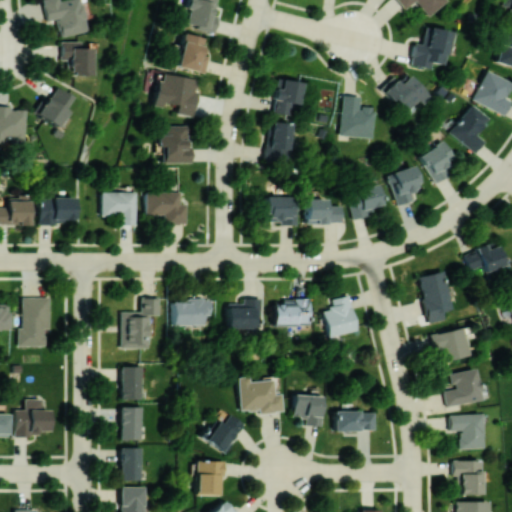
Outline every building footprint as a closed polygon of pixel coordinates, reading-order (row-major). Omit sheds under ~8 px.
[(58,35),(83,31),(78,0),(40,0),(44,20),(56,18),(58,35)] [(214,0),(187,0),(182,24),(212,30),(215,15),(211,14),(214,0)] [(444,0),(443,0),(394,0),(401,8),(411,0),(413,0),(425,15),(444,0)] [(448,30),(422,26),(419,42),(411,41),(407,65),(428,68),(429,62),(442,64),(448,30)] [(203,36),(181,32),(173,66),(201,72),(205,55),(200,54),(203,36)] [(511,66),(511,35),(501,32),(493,61),(511,66)] [(59,40),(58,58),(67,58),(66,74),(89,74),(89,47),(78,46),(78,41),(59,40)] [(503,114),(509,97),(504,95),(511,81),(483,70),(470,100),(503,114)] [(190,115),(195,78),(161,73),(160,79),(153,79),(150,105),(158,106),(158,102),(174,103),(172,113),(190,115)] [(391,75),(378,88),(401,112),(414,99),(418,103),(426,95),(407,74),(398,82),(391,75)] [(270,112),(295,115),(299,80),(279,78),(278,88),(273,87),(270,112)] [(47,98),(40,95),(31,112),(55,126),(64,110),(61,108),(68,95),(53,86),(47,98)] [(338,135),(372,137),(373,106),(358,105),(358,95),(339,95),(338,135)] [(487,118),(470,103),(447,131),(472,152),(482,140),(474,133),(487,118)] [(0,141),(5,142),(5,143),(22,144),(23,108),(0,106),(0,141)] [(286,149),(290,123),(269,119),(265,146),(264,146),(262,159),(274,161),(276,148),(286,149)] [(188,162),(188,145),(183,145),(183,125),(162,124),(162,134),(154,134),(153,153),(160,153),(160,161),(188,162)] [(430,182),(446,174),(442,164),(451,159),(442,140),(416,153),(430,182)] [(393,204),(410,200),(408,192),(419,189),(412,164),(384,172),(393,204)] [(349,218),(371,212),(370,206),(380,204),(374,183),(352,189),(353,196),(344,198),(349,218)] [(99,215),(117,214),(117,223),(134,223),(133,190),(98,191),(99,215)] [(142,214),(161,214),(161,223),(184,223),(184,203),(177,203),(177,191),(143,190),(142,214)] [(293,224),(293,195),(262,195),(261,220),(277,220),(277,224),(293,224)] [(28,196),(5,196),(5,206),(0,206),(0,222),(27,223),(28,196)] [(36,222),(72,222),(72,196),(36,196),(36,222)] [(324,205),(324,197),(302,198),(303,222),(338,221),(338,204),(324,205)] [(460,253),(466,269),(479,265),(481,271),(501,264),(493,242),(460,253)] [(425,322),(442,318),(441,310),(450,308),(442,269),(415,275),(425,322)] [(325,335),(353,329),(346,294),(329,297),(330,306),(320,308),(325,335)] [(16,345),(43,345),(43,326),(48,326),(47,296),(19,296),(20,327),(15,327),(16,345)] [(119,311),(118,347),(146,347),(146,314),(158,314),(158,296),(138,296),(138,311),(119,311)] [(226,302),(226,327),(260,327),(259,297),(240,297),(240,302),(226,302)] [(307,297),(280,298),(280,303),(271,303),(271,324),(308,324),(307,297)] [(170,324),(204,323),(203,314),(210,314),(209,298),(170,299),(170,324)] [(439,360),(468,354),(461,326),(427,333),(431,351),(436,350),(439,360)] [(139,398),(140,365),(119,365),(118,398),(139,398)] [(442,404),(479,399),(474,367),(447,372),(449,388),(440,389),(442,404)] [(271,378),(245,380),(245,376),(235,376),(237,410),(256,409),(256,412),(281,411),(280,393),(272,393),(271,378)] [(320,394),(291,393),(290,415),(303,416),(303,424),(318,425),(320,394)] [(47,429),(46,408),(39,408),(39,398),(22,398),(22,409),(11,409),(12,435),(37,435),(37,430),(47,429)] [(140,405),(119,406),(119,438),(140,438),(140,405)] [(371,410),(332,410),(332,430),(372,429),(371,410)] [(479,412),(446,414),(447,430),(456,429),(456,448),(480,447),(479,412)] [(215,419),(203,438),(223,451),(241,423),(227,413),(220,423),(215,419)] [(140,446),(119,446),(119,479),(139,479),(140,446)] [(456,493),(478,493),(478,458),(449,459),(449,472),(456,472),(456,493)] [(194,493),(220,494),(221,459),(195,459),(194,493)] [(118,511),(142,511),(142,485),(118,485),(118,511)] [(233,511),(221,498),(205,511),(233,511)] [(486,511),(487,499),(451,500),(451,511),(486,511)]
